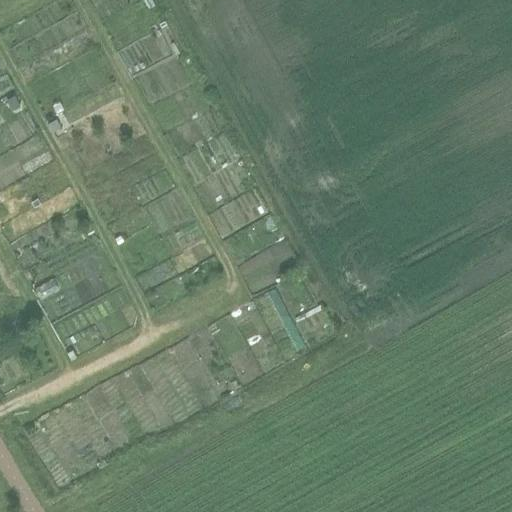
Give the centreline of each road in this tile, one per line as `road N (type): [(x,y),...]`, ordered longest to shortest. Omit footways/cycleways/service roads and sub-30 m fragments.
road 1 (track): [(0,410),(70,381),(233,284),(79,0)]
road 2 (track): [(0,47),(144,315),(149,338)]
road 3 (track): [(70,381),(0,243)]
